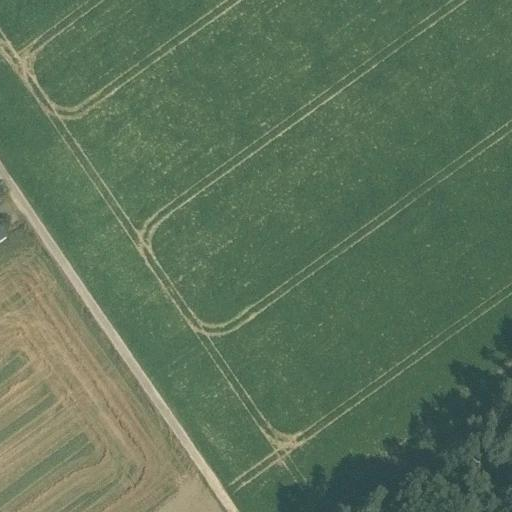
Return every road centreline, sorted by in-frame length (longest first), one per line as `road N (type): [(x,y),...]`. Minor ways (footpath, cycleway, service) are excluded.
road 1 (track): [(49,230),(244,511)]
road 2 (track): [(389,511),(511,419)]
